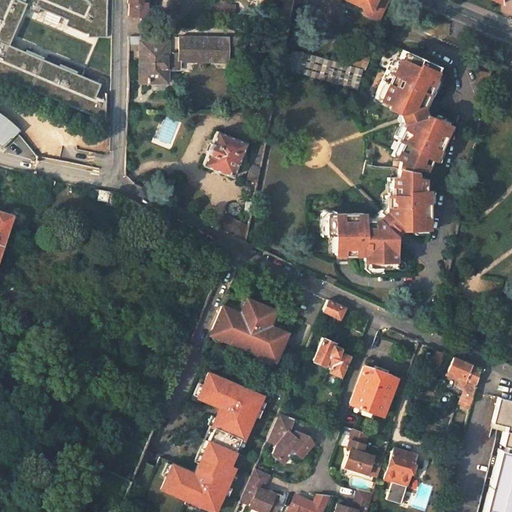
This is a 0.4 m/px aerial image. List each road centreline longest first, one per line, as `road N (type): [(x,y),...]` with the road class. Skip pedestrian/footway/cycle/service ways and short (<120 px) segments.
road 1 (residential): [(511,375),(380,318),(117,183)]
road 2 (residential): [(117,183),(121,0)]
